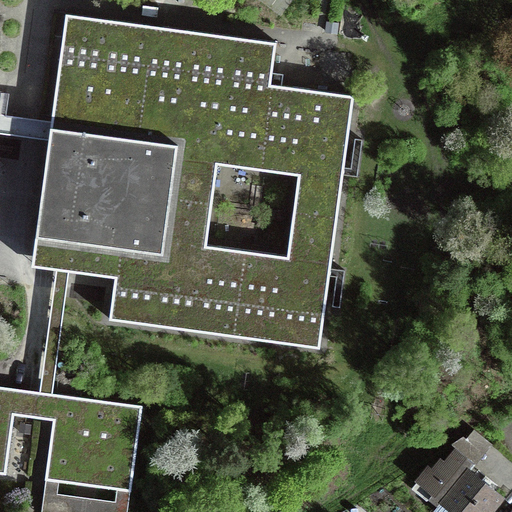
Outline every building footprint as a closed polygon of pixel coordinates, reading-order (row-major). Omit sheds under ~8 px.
[(44,178),(32,264),(56,267),(69,269),(116,276),(110,317),(319,345),(353,95),(270,84),(275,42),(66,14),(52,121),(49,139),(44,178)] [(0,132),(25,136),(49,139),(52,121),(27,117),(0,113),(0,132)] [(39,391),(52,393),(69,269),(56,267),(39,391)] [(54,418),(57,394),(52,393),(39,391),(35,391),(0,386),(0,398),(38,403),(37,416),(44,417),(54,418)] [(57,394),(46,478),(130,489),(141,405),(57,394)] [(13,413),(37,416),(38,403),(0,398),(0,471),(5,472),(13,413)] [(476,463),(492,444),(474,429),(466,439),(463,436),(452,444),(476,463)] [(418,481),(432,493),(428,498),(437,506),(442,500),(456,511),(487,511),(500,496),(467,469),(473,462),(457,449),(446,462),(442,459),(433,470),(429,466),(418,481)] [(41,511),(77,511),(80,496),(57,493),(58,481),(46,479),(41,511)] [(115,501),(92,498),(90,511),(126,511),(129,491),(117,489),(115,501)] [(77,511),(90,511),(92,498),(80,496),(77,511)]
